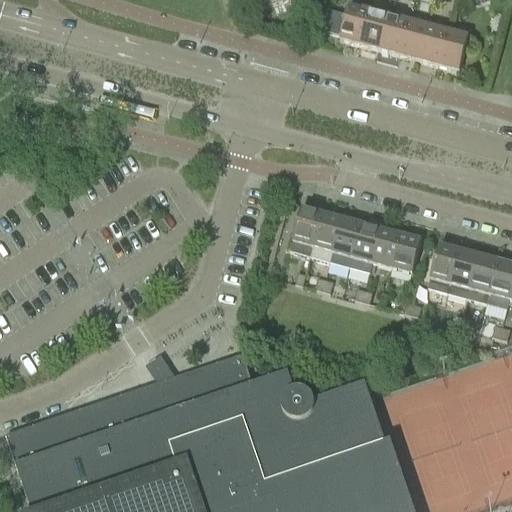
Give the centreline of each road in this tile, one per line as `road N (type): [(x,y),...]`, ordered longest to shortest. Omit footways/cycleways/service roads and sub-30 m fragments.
road 1 (tertiary): [(511,153),(0,18)]
road 2 (tertiary): [(0,62),(336,152)]
road 3 (residential): [(336,152),(360,183),(511,225)]
road 4 (tertiary): [(336,152),(511,196)]
